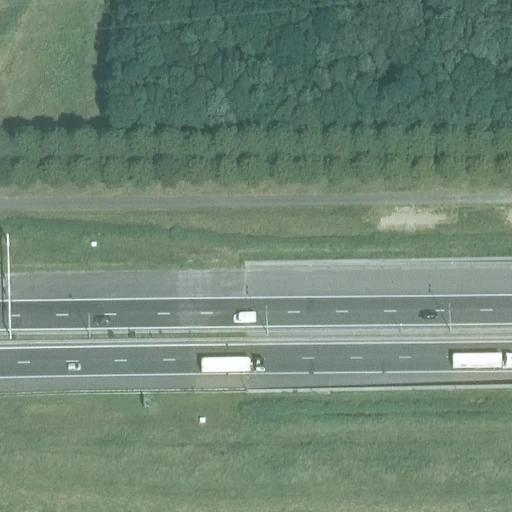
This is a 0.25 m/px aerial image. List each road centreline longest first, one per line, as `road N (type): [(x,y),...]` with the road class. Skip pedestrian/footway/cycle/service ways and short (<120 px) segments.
road 1 (motorway): [(511,314),(0,322)]
road 2 (motorway): [(0,365),(511,358)]
road 3 (unclassified): [(0,205),(511,200)]
